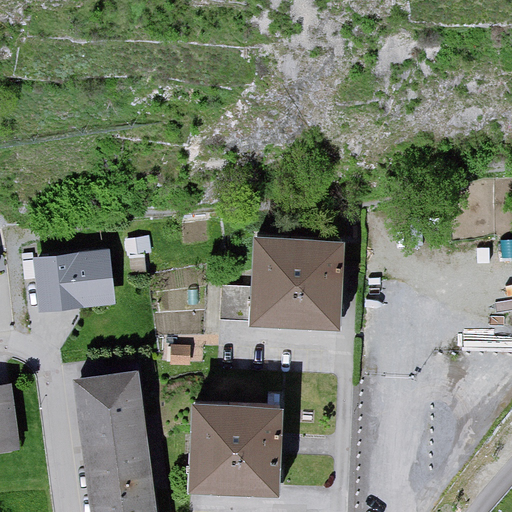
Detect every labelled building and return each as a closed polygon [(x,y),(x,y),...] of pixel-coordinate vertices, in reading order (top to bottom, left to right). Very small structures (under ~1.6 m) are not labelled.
[(341,242),(249,239),(246,325),(338,328),(341,242)] [(106,250),(29,260),(36,314),(113,305),(106,250)] [(148,511),(130,378),(74,385),(90,511),(148,511)] [(1,392),(0,391),(0,450),(11,448),(1,392)] [(270,412),(192,411),(191,491),(269,492),(270,412)]
